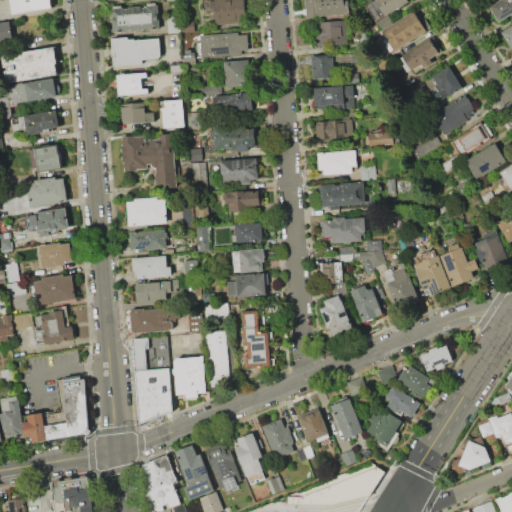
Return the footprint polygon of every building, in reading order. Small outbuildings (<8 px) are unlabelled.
[(12,13),(10,0),(51,0),(52,7),(12,13)] [(244,0),(246,23),(216,25),(215,18),(203,19),(202,0),(244,0)] [(305,0),(348,0),(349,12),(344,13),(344,15),(307,18),(305,0)] [(408,0),(409,1),(388,14),(393,23),(381,30),(366,6),(376,0),(408,0)] [(489,6),(498,0),(511,0),(511,13),(499,22),(489,6)] [(113,6),(121,5),(121,8),(129,7),(129,6),(141,5),(141,7),(148,6),(148,3),(157,3),(158,29),(113,32),(111,8),(114,8),(113,6)] [(413,11),(426,31),(391,53),(383,40),(385,38),(381,32),(413,11)] [(168,15),(180,14),(180,22),(181,32),(169,33),(168,15)] [(313,22),(346,20),(348,44),(315,47),(313,22)] [(0,22),(10,21),(13,41),(0,42),(0,22)] [(180,22),(194,21),(194,31),(181,32),(180,22)] [(500,31),(511,24),(511,48),(510,50),(500,31)] [(200,35),(238,32),(238,35),(247,34),(248,51),(242,51),(242,57),(231,57),(231,55),(202,57),(200,35)] [(402,56),(432,36),(434,39),(437,37),(439,40),(436,42),(441,50),(411,70),(411,69),(407,71),(403,65),(404,64),(400,58),(402,56)] [(111,38),(128,37),(128,39),(134,38),(135,40),(159,38),(160,58),(142,59),(143,63),(113,66),(111,38)] [(2,55),(54,46),(58,73),(7,82),(2,55)] [(338,54),(357,53),(357,62),(339,63),(338,54)] [(387,53),(394,62),(381,71),(374,62),(387,53)] [(182,55),(195,54),(195,61),(183,62),(182,55)] [(311,56),(328,54),(328,57),(333,57),(335,76),(313,78),(311,56)] [(224,61),(249,59),(249,63),(252,64),(252,69),(250,71),(251,85),(226,87),(224,61)] [(170,65),(183,64),(183,72),(171,73),(170,65)] [(425,81),(449,66),(462,87),(448,96),(444,88),(440,90),(437,86),(431,90),(425,81)] [(116,75),(146,72),(147,77),(142,78),(143,88),(148,88),(148,94),(125,96),(125,97),(116,98),(115,79),(117,78),(116,75)] [(346,74),(359,73),(359,83),(347,83),(346,74)] [(6,86),(16,85),(15,83),(24,81),(25,83),(54,78),(57,96),(18,103),(19,105),(10,107),(6,86)] [(313,87),(353,85),(355,107),(315,110),(313,87)] [(216,95),(241,94),(242,102),(252,101),(252,110),(218,113),(216,95)] [(445,134),(433,116),(464,94),(467,98),(469,97),(474,104),(472,105),(474,108),(472,109),(473,111),(471,113),(472,116),(445,134)] [(162,101),(183,99),(185,126),(164,128),(162,101)] [(120,104),(146,101),(147,111),(156,110),(156,122),(122,124),(120,104)] [(190,128),(189,110),(204,109),(204,128),(190,128)] [(18,117),(56,110),(59,126),(50,127),(51,132),(39,134),(39,132),(28,134),(27,129),(13,131),(12,123),(19,122),(18,117)] [(317,121),(352,119),(353,138),(318,139),(318,132),(316,132),(316,124),(317,123),(317,121)] [(450,142),(470,128),(481,121),(493,139),(479,148),(478,147),(461,158),(458,153),(452,157),(446,148),(452,144),(450,142)] [(215,149),(214,140),(210,140),(209,126),(229,125),(230,129),(255,128),(256,146),(249,147),(249,152),(237,152),(236,147),(215,149)] [(368,133),(393,131),(395,149),(369,151),(368,133)] [(173,133),(177,184),(155,185),(154,170),(149,164),(147,165),(147,169),(138,169),(138,171),(124,172),(122,137),(144,135),(145,139),(162,138),(162,134),(173,133)] [(410,149),(435,134),(442,146),(417,161),(410,149)] [(190,136),(191,160),(203,159),(202,136),(190,136)] [(465,161),(495,143),(506,161),(477,179),(465,161)] [(30,149),(58,144),(59,151),(61,153),(64,163),(62,168),(62,169),(38,173),(37,167),(33,168),(30,149)] [(318,152),(356,150),(357,165),(352,166),(352,172),(325,174),(324,169),(319,169),(318,152)] [(220,160),(257,158),(258,179),(252,180),(252,182),(249,183),(244,184),(240,183),(240,181),(222,182),(220,160)] [(439,164),(449,158),(456,168),(446,175),(439,164)] [(193,162),(206,162),(208,191),(194,191),(193,162)] [(499,172),(511,164),(511,187),(510,189),(499,172)] [(360,168),(375,167),(375,180),(360,181),(360,168)] [(31,207),(27,183),(35,182),(34,180),(56,176),(56,179),(64,177),(68,201),(31,207)] [(386,179),(395,178),(395,194),(387,194),(386,179)] [(455,185),(467,180),(471,189),(459,194),(455,185)] [(320,185),(364,182),(365,204),(322,207),(320,185)] [(227,192),(261,190),(262,205),(247,205),(248,211),(228,211),(227,192)] [(481,196),(492,190),(499,202),(488,208),(481,196)] [(128,224),(127,201),(135,201),(135,199),(168,197),(169,223),(128,224)] [(194,202),(203,201),(203,205),(208,205),(208,212),(204,212),(204,219),(195,219),(194,202)] [(35,212),(66,207),(70,229),(49,232),(50,235),(39,236),(38,226),(32,226),(30,215),(36,214),(35,212)] [(181,207),(182,225),(193,224),(192,207),(181,207)] [(494,218),(511,207),(511,240),(508,242),(494,218)] [(323,221),(334,220),(334,217),(346,216),(346,218),(365,217),(366,232),(365,232),(365,240),(333,243),(332,236),(322,237),(322,231),(324,230),(323,221)] [(461,225),(471,221),(474,230),(465,234),(461,225)] [(235,224),(261,223),(262,241),(237,243),(235,224)] [(206,226),(196,226),(196,251),(207,250),(206,226)] [(130,232),(165,229),(166,232),(168,232),(168,242),(166,242),(167,248),(150,249),(150,252),(138,252),(138,249),(131,250),(130,232)] [(398,240),(410,235),(415,248),(403,253),(398,240)] [(476,242),(498,235),(506,260),(485,268),(483,261),(480,262),(475,249),(478,248),(476,242)] [(0,244),(0,238),(10,237),(12,248),(1,250),(0,244)] [(367,240),(381,239),(382,250),(386,263),(374,268),(369,259),(339,261),(338,247),(354,246),(354,252),(367,252),(367,251),(368,251),(367,240)] [(39,245),(61,242),(62,243),(69,242),(72,261),(65,262),(65,265),(43,268),(42,265),(41,265),(39,254),(41,254),(39,245)] [(439,256),(451,251),(449,247),(458,243),(460,247),(461,247),(467,261),(475,258),(479,268),(471,271),(474,278),(452,287),(451,286),(439,256)] [(240,250),(263,248),(263,252),(264,252),(265,258),(264,258),(264,261),(263,261),(264,271),(234,273),(232,251),(240,251),(240,250)] [(438,255),(439,256),(451,286),(426,297),(413,266),(417,264),(414,258),(434,249),(437,255),(438,255)] [(132,256),(136,256),(136,258),(167,256),(167,266),(171,265),(171,270),(173,270),(173,272),(172,272),(172,276),(135,278),(135,271),(133,271),(132,256)] [(195,260),(185,259),(184,274),(195,274),(195,260)] [(369,259),(374,268),(375,271),(368,274),(363,262),(369,259)] [(320,263),(342,261),(343,282),(322,283),(320,263)] [(6,265),(17,263),(20,280),(9,282),(6,265)] [(406,268),(419,300),(396,309),(386,283),(389,282),(384,270),(392,267),(394,273),(406,268)] [(236,275),(264,272),(266,295),(237,297),(237,293),(227,294),(226,281),(236,281),(236,275)] [(42,278),(63,274),(64,276),(72,275),(76,298),(39,305),(35,281),(42,280),(42,278)] [(135,283),(179,279),(180,293),(167,294),(167,300),(137,303),(135,283)] [(7,284),(25,280),(27,293),(9,297),(7,284)] [(350,290),(365,284),(367,290),(372,288),(383,314),(363,322),(350,290)] [(319,309),(326,306),(324,301),(339,294),(354,331),(334,339),(329,328),(327,328),(319,309)] [(227,316),(227,303),(203,304),(204,317),(227,316)] [(132,332),(130,308),(145,307),(145,310),(169,308),(169,316),(168,316),(168,321),(173,320),(174,327),(170,330),(132,332)] [(45,344),(44,336),(35,338),(33,329),(38,328),(35,317),(40,316),(40,315),(49,313),(49,312),(63,309),(66,327),(73,325),(75,338),(45,344)] [(241,311),(256,310),(258,333),(268,332),(271,365),(261,366),(262,367),(255,368),(255,366),(245,367),(244,351),(247,351),(247,345),(242,346),(241,333),(242,333),(241,311)] [(15,329),(13,315),(31,312),(33,326),(15,329)] [(191,332),(190,314),(202,313),(204,331),(201,331),(191,332)] [(5,327),(3,316),(12,314),(13,320),(12,320),(13,326),(5,327)] [(0,327),(5,327),(13,326),(15,335),(7,336),(8,340),(0,342),(0,327)] [(225,330),(230,384),(210,385),(205,332),(225,330)] [(201,331),(206,393),(177,395),(175,375),(174,375),(173,367),(174,367),(172,334),(191,332),(201,331)] [(135,370),(132,338),(168,336),(170,368),(135,370)] [(420,355),(429,352),(428,349),(437,346),(438,348),(447,345),(448,348),(450,347),(453,356),(451,356),(453,361),(445,365),(445,367),(437,370),(436,367),(427,371),(423,363),(421,364),(419,359),(422,358),(420,355)] [(0,350),(11,348),(14,363),(0,364),(0,350)] [(376,370),(392,364),(397,377),(392,379),(391,377),(381,381),(376,370)] [(411,366),(429,378),(426,383),(431,386),(424,397),(422,396),(420,400),(410,394),(413,390),(398,380),(406,367),(409,369),(411,366)] [(1,370),(14,368),(16,379),(3,382),(1,370)] [(170,368),(172,400),(174,400),(175,407),(173,409),(140,424),(135,370),(170,368)] [(85,378),(89,429),(92,431),(89,436),(85,433),(48,440),(32,443),(31,437),(26,437),(26,436),(23,422),(29,421),(28,414),(43,412),(43,414),(62,411),(56,380),(64,379),(63,377),(81,375),(81,379),(85,378)] [(346,382),(362,376),(368,390),(352,396),(346,382)] [(386,397),(395,385),(409,394),(408,395),(420,403),(411,417),(403,412),(401,415),(397,412),(397,413),(387,407),(392,400),(386,397)] [(497,397),(508,392),(511,399),(499,403),(497,397)] [(26,436),(15,438),(15,437),(5,439),(4,430),(5,430),(4,421),(1,422),(0,413),(3,413),(0,398),(17,395),(18,399),(19,399),(23,422),(26,436)] [(330,405),(349,398),(358,420),(359,420),(362,427),(360,427),(362,432),(361,432),(362,436),(356,438),(355,434),(343,439),(330,405)] [(402,421),(396,430),(399,432),(399,439),(397,442),(392,444),(388,449),(374,440),(376,437),(366,430),(371,423),(369,421),(374,413),(377,415),(380,409),(389,414),(390,413),(402,421)] [(319,410),(330,436),(317,442),(316,439),(309,442),(299,418),(300,418),(299,415),(307,411),(309,414),(319,410)] [(510,412),(511,416),(511,449),(511,450),(509,449),(502,452),(497,439),(490,441),(488,435),(483,437),(477,422),(497,415),(498,417),(510,412)] [(262,426),(281,418),(284,427),(288,426),(293,437),(297,436),(300,445),(293,448),(294,452),(284,456),(286,461),(278,465),(262,426)] [(253,432),(263,456),(258,458),(263,469),(261,470),(265,479),(251,484),(247,476),(246,476),(235,448),(240,447),(237,439),(253,432)] [(469,438),(472,438),(471,441),(485,447),(490,461),(469,470),(456,474),(451,468),(453,463),(454,461),(461,457),(466,447),(463,448),(462,444),(464,440),(466,439),(469,438)] [(242,479),(237,481),(239,485),(238,486),(239,490),(231,494),(229,489),(225,491),(223,487),(219,488),(206,457),(208,456),(205,450),(222,442),(225,449),(229,447),(242,479)] [(175,451),(192,444),(197,455),(201,454),(209,473),(208,473),(214,490),(184,502),(179,490),(184,488),(184,487),(188,485),(181,468),(182,467),(175,451)] [(303,448),(310,445),(315,455),(307,458),(303,448)] [(303,448),(307,458),(300,462),(296,451),(303,448)] [(340,454),(354,449),(358,459),(344,465),(340,454)] [(142,511),(141,465),(168,455),(178,481),(173,483),(181,504),(160,511),(142,511)] [(357,511),(361,507),(370,494),(385,471),(371,462),(288,496),(247,511),(357,511)] [(55,511),(50,483),(89,476),(95,511),(55,511)] [(266,481),(279,476),(285,489),(272,494),(266,481)] [(205,511),(200,498),(216,491),(224,510),(219,511),(205,511)] [(511,511),(501,511),(498,504),(495,499),(501,497),(501,498),(508,495),(509,493),(511,492),(511,511)] [(8,511),(7,500),(25,498),(26,511),(8,511)] [(484,511),(482,504),(491,500),(496,511),(484,511)] [(160,511),(184,503),(187,511),(160,511)]
